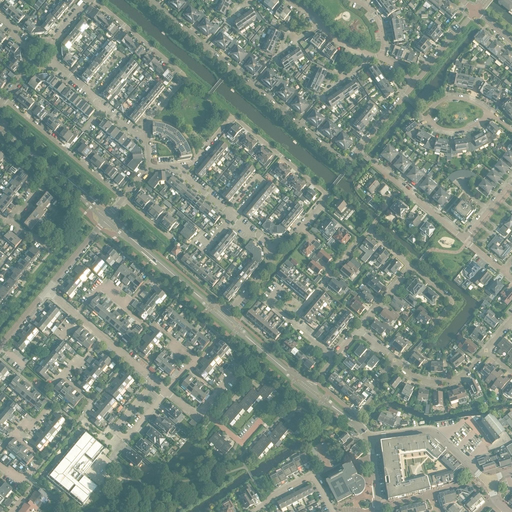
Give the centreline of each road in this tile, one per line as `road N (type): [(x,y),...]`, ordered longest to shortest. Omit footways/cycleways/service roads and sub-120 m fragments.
road 1 (residential): [(148,0),(346,166),(358,152)]
road 2 (residential): [(123,199),(4,100)]
road 3 (tertiary): [(224,318),(107,217)]
road 4 (residential): [(154,381),(112,431),(126,442),(168,392)]
road 5 (tertiary): [(490,481),(433,431),(368,438)]
road 6 (tertiary): [(107,217),(0,128)]
road 7 (residential): [(465,239),(358,152)]
road 8 (residential): [(318,206),(327,194),(237,117)]
road 9 (residential): [(491,113),(474,101),(442,99),(429,115),(438,129),(479,122)]
